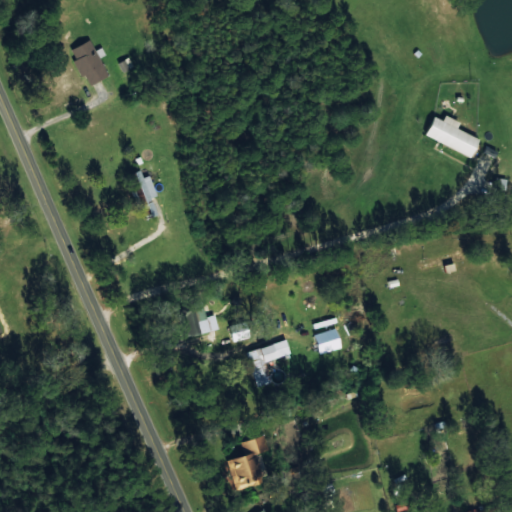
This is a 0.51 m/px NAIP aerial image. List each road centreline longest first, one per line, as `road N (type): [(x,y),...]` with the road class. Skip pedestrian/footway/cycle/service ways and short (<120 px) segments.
road 1 (tertiary): [(0,103),(183,511)]
road 2 (tertiary): [(90,305),(452,199),(489,158)]
